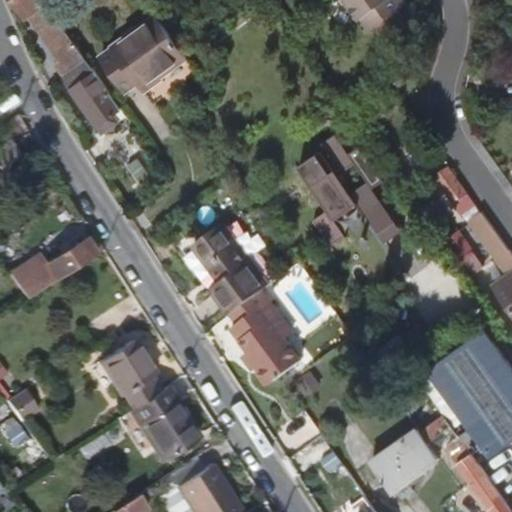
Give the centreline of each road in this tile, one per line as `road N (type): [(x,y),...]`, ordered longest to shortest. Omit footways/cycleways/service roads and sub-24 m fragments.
road 1 (residential): [(296,511),(23,90),(0,28)]
road 2 (residential): [(511,214),(455,138),(447,105),(454,0)]
